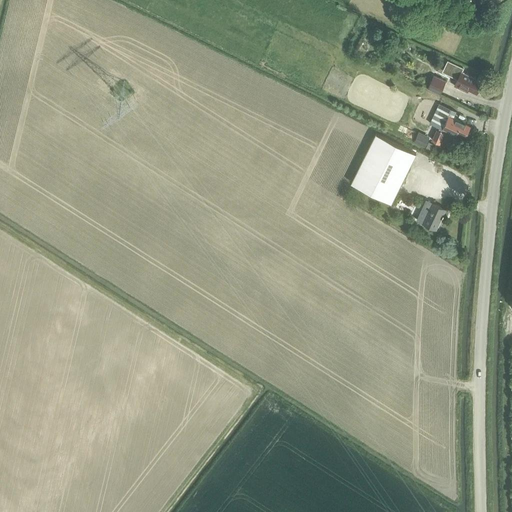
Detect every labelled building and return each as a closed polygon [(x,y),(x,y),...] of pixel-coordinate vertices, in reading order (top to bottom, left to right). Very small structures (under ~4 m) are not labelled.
[(447,61),(443,71),(458,78),(455,86),(467,91),(467,89),(476,93),(478,90),(479,89),(481,85),(480,84),(482,81),(461,72),(463,68),(447,61)] [(446,81),(434,75),(428,88),(440,93),(446,81)] [(465,137),(470,126),(453,117),(456,111),(440,103),(431,124),(439,128),(438,130),(436,129),(432,140),(440,143),(446,131),(455,135),(456,133),(465,137)] [(430,136),(419,131),(414,141),(425,146),(430,136)] [(377,132),(351,182),(391,203),(417,153),(377,132)] [(422,222),(436,229),(445,209),(432,202),(422,222)]
